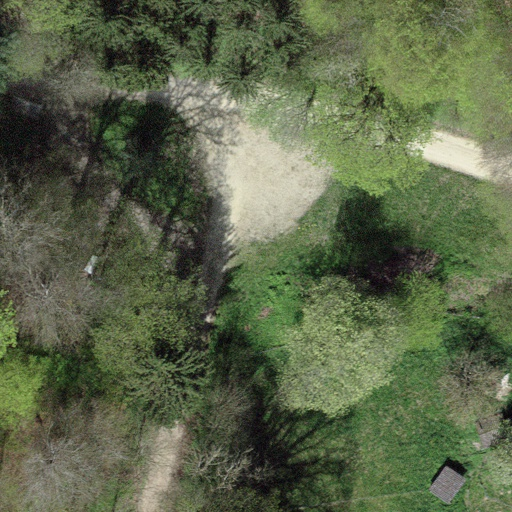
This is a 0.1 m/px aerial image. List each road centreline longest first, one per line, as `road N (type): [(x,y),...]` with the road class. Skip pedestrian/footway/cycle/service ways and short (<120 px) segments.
road 1 (track): [(172,511),(172,438),(241,113)]
road 2 (track): [(241,113),(388,139),(511,174)]
road 3 (track): [(241,113),(0,63)]
